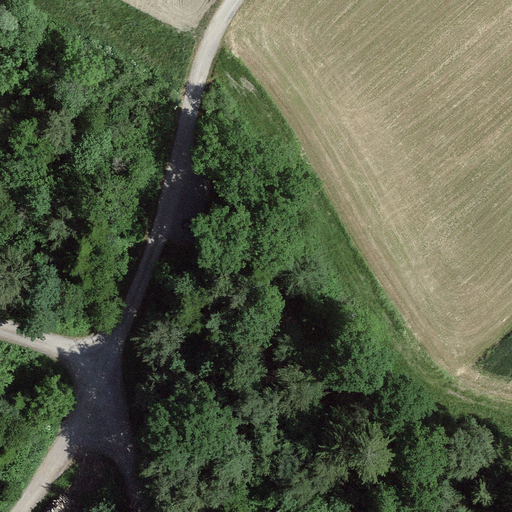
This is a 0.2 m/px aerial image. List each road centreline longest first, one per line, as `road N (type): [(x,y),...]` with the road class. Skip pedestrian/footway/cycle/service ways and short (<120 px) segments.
road 1 (track): [(234,0),(202,64),(158,235),(104,365)]
road 2 (track): [(17,511),(103,402)]
